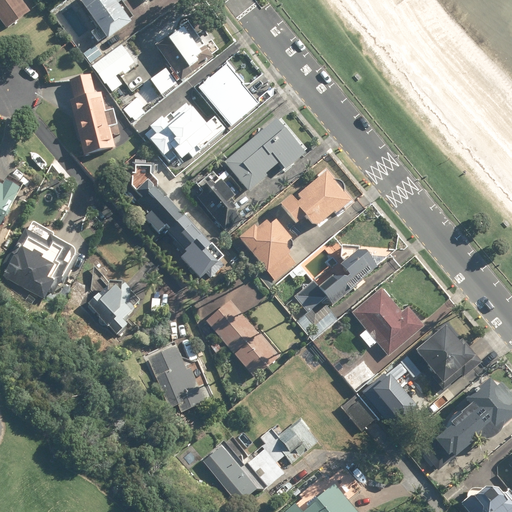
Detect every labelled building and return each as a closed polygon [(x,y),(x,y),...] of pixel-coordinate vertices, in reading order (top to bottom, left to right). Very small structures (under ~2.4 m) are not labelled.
[(0,0),(0,23),(5,31),(29,13),(19,0),(0,0)] [(78,0),(76,2),(105,43),(129,26),(126,22),(132,18),(123,5),(129,0),(142,0),(145,4),(150,0),(78,0)] [(179,83),(212,60),(188,25),(155,47),(179,83)] [(103,56),(94,46),(82,55),(90,66),(103,56)] [(129,69),(134,65),(120,47),(91,68),(103,86),(121,73),(124,77),(131,72),(129,69)] [(247,82),(230,62),(196,89),(230,130),(258,106),(242,87),(247,82)] [(69,105),(82,157),(114,149),(109,129),(117,127),(113,110),(105,112),(101,94),(94,95),(90,76),(69,82),(74,104),(69,105)] [(147,113),(136,100),(123,111),(134,124),(147,113)] [(150,130),(143,137),(170,167),(184,154),(191,161),(225,131),(211,115),(206,119),(197,108),(191,113),(183,105),(169,118),(165,114),(148,129),(150,130)] [(265,176),(277,165),(284,173),(305,155),(275,120),(224,164),(249,193),(266,178),(265,176)] [(162,202),(153,191),(156,189),(157,182),(149,175),(150,165),(131,165),(130,187),(134,193),(140,200),(134,204),(147,220),(144,223),(155,236),(163,229),(166,232),(163,234),(181,256),(177,259),(196,282),(223,260),(210,244),(207,246),(183,217),(180,219),(164,200),(162,202)] [(349,204),(341,195),(342,186),(338,182),(331,183),(323,175),(293,201),(289,197),(277,207),(282,213),(278,216),(288,227),(292,224),(294,227),(302,220),(310,229),(316,228),(332,214),(335,217),(349,204)] [(207,182),(192,195),(225,234),(242,219),(228,202),(233,198),(218,180),(211,186),(207,182)] [(1,187),(0,186),(0,227),(19,191),(3,183),(1,187)] [(290,242),(272,222),(267,227),(264,223),(258,228),(256,225),(237,241),(265,274),(289,255),(290,242)] [(56,236),(29,223),(2,281),(45,302),(57,277),(63,280),(77,250),(55,240),(56,236)] [(362,258),(357,252),(344,264),(340,259),(332,266),(341,276),(333,283),(328,278),(316,289),(311,283),(294,298),(303,308),(291,318),(313,342),(338,320),(328,309),(375,267),(365,255),(362,258)] [(94,267),(79,299),(115,338),(126,328),(121,323),(135,310),(133,308),(139,302),(117,278),(110,284),(94,267)] [(358,335),(368,349),(375,343),(385,357),(424,327),(409,306),(401,312),(382,289),(352,312),(365,330),(358,335)] [(279,359),(229,302),(204,323),(254,381),(279,359)] [(458,348),(442,329),(413,354),(442,388),(475,360),(461,345),(458,348)] [(184,373),(173,347),(145,359),(168,412),(177,408),(180,415),(208,402),(202,387),(197,389),(189,371),(184,373)] [(378,375),(362,356),(346,370),(342,366),(336,371),(355,394),(378,375)] [(386,372),(362,392),(392,428),(416,408),(386,372)] [(426,385),(418,375),(408,382),(416,392),(426,385)] [(497,434),(497,432),(503,428),(511,420),(511,409),(509,407),(511,404),(511,399),(499,385),(495,388),(487,379),(463,401),(468,407),(434,438),(452,458),(473,439),(474,440),(475,441),(476,441),(477,442),(478,442),(480,443),(481,443),(482,443),(483,443),(485,443),(486,443),(487,443),(488,442),(489,442),(490,441),(491,440),(492,440),(493,439),(494,438),(495,437),(496,436),(496,435),(497,434)] [(356,397),(341,408),(359,433),(374,422),(356,397)] [(239,470),(260,495),(283,475),(275,465),(283,457),(290,465),(318,441),(300,420),(279,438),(271,428),(257,440),(264,448),(239,470)] [(222,450),(203,463),(235,506),(253,493),(222,450)] [(511,511),(511,492),(509,488),(497,498),(488,486),(460,507),(463,511),(511,511)] [(297,511),(292,505),(284,511),(352,511),(333,488),(303,511),(297,511)]
